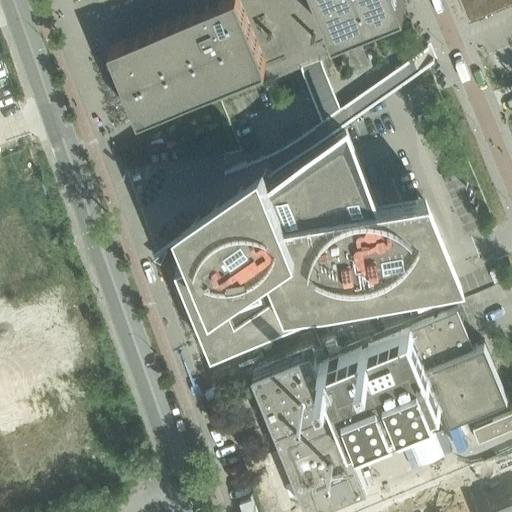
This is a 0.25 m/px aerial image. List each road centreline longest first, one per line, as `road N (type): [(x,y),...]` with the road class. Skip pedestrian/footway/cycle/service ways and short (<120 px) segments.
road 1 (tertiary): [(186,492),(14,0)]
road 2 (unclassified): [(511,176),(439,0)]
